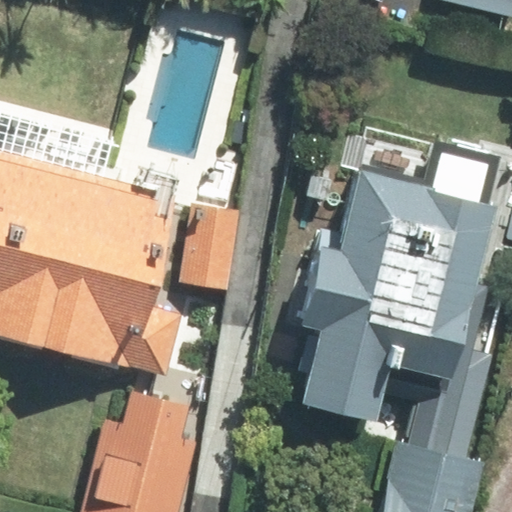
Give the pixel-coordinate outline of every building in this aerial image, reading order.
[(0,325),(167,364),(180,308),(157,303),(183,187),(0,144),(0,325)] [(313,390),(386,403),(396,349),(462,361),(495,181),(356,155),(342,228),(325,225),(308,316),(325,319),(313,390)] [(222,287),(241,202),(196,192),(177,277),(222,287)] [(181,511),(206,400),(113,379),(83,511),(181,511)] [(466,511),(477,450),(394,436),(380,511),(466,511)]
